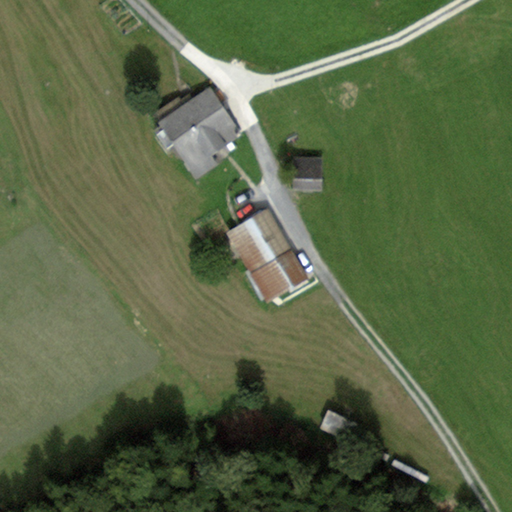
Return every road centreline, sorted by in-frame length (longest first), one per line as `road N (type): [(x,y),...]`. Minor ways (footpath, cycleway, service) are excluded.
road 1 (track): [(497,511),(332,286),(222,82),(137,0)]
road 2 (track): [(222,82),(257,83),(386,45),(468,0)]
